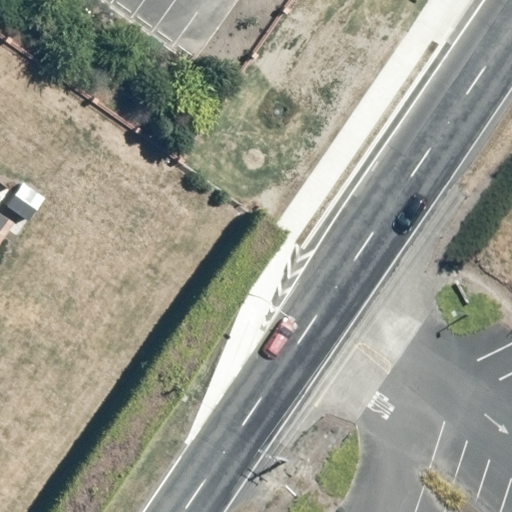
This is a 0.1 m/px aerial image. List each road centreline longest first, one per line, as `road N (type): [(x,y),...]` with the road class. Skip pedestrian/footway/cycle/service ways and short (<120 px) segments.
road 1 (secondary): [(161,511),(403,112),(480,0)]
road 2 (unknown): [(317,254),(450,381)]
road 3 (unknown): [(450,381),(407,456),(391,511)]
